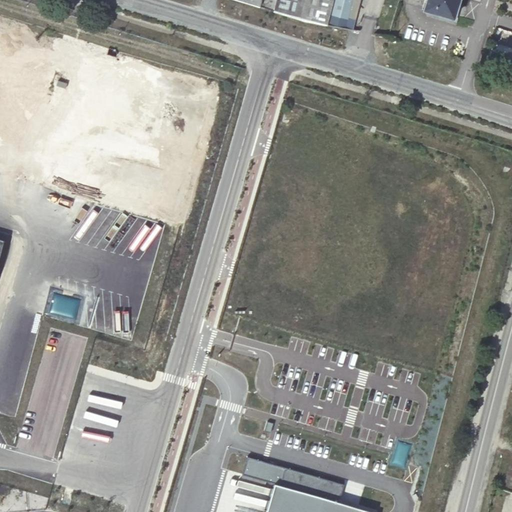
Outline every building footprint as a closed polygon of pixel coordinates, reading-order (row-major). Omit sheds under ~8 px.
[(328,26),(335,0),(276,0),(274,11),(306,21),(328,26)] [(335,0),(328,26),(354,30),(361,0),(335,0)] [(453,18),(458,0),(425,0),(423,8),(453,18)] [(140,272),(143,259),(109,253),(107,266),(140,272)] [(369,511),(338,503),(343,485),(246,457),(241,475),(273,484),(265,511),(369,511)]
